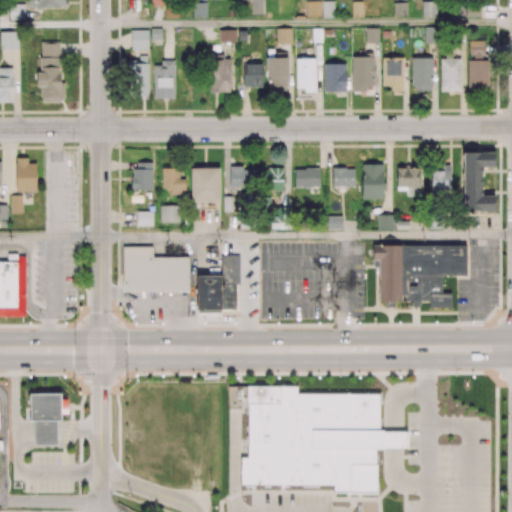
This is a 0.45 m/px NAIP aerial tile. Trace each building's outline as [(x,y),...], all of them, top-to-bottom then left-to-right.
[(295,59),(315,58),(315,93),(304,93),(304,89),(296,89),(295,59)] [(344,64),(323,64),(323,92),(344,92),(344,64)] [(464,153),(464,214),(499,214),(499,196),(485,196),(485,169),(498,169),(498,153),(464,153)] [(151,161),(136,161),(136,168),(132,168),(132,176),(130,176),(130,189),(151,189),(151,161)] [(218,169),(190,169),(190,203),(219,203),(218,169)] [(21,195),(10,195),(11,213),(21,213),(21,195)] [(372,247),(467,246),(468,276),(444,276),(444,293),(455,292),(455,311),(431,311),(431,303),(383,303),(383,261),(373,261),(372,247)] [(122,247),(123,294),(190,293),(189,260),(154,261),(154,247),(122,247)] [(0,319),(27,319),(26,253),(9,253),(9,265),(0,265),(0,319)] [(222,255),(222,276),(222,314),(241,313),(241,255),(222,255)] [(199,314),(222,314),(222,276),(198,276),(199,314)] [(241,458),(241,484),(333,484),(333,492),(376,493),(376,450),(384,450),(384,447),(405,447),(405,431),(383,431),(383,430),(379,430),(380,394),(296,394),(296,386),(247,386),(247,404),(248,404),(248,458),(241,458)] [(30,393),(30,423),(35,422),(58,422),(65,422),(65,393),(30,393)] [(35,441),(35,422),(58,422),(58,441),(35,441)]
